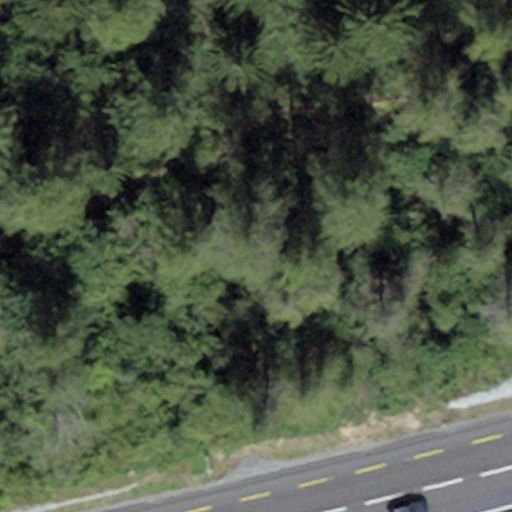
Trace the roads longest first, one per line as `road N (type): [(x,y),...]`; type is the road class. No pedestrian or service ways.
road 1 (track): [(0,226),(109,191),(279,109),(376,94),(511,92)]
road 2 (primary): [(511,466),(328,511)]
